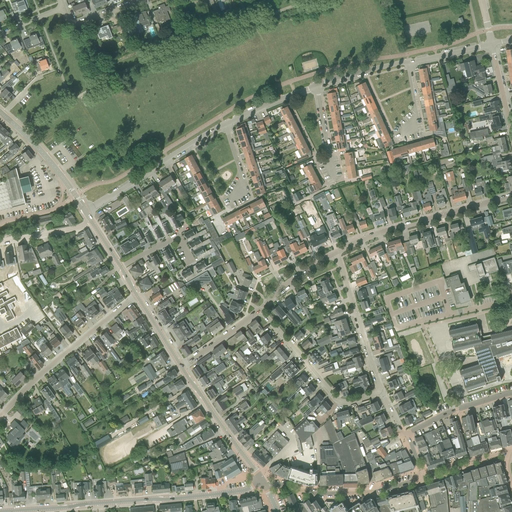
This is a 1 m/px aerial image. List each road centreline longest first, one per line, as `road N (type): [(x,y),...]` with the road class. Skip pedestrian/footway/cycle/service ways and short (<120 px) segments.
road 1 (tertiary): [(0,511),(246,490),(261,479)]
road 2 (residential): [(265,487),(362,492),(409,482),(419,465),(407,433)]
road 3 (residential): [(337,253),(511,197)]
road 4 (residential): [(0,415),(136,295)]
road 5 (residential): [(85,211),(223,123)]
road 6 (residential): [(380,390),(336,399),(258,310)]
road 7 (residential): [(380,390),(337,253)]
road 8 (tertiary): [(261,479),(181,367)]
road 9 (tertiary): [(85,211),(2,114)]
